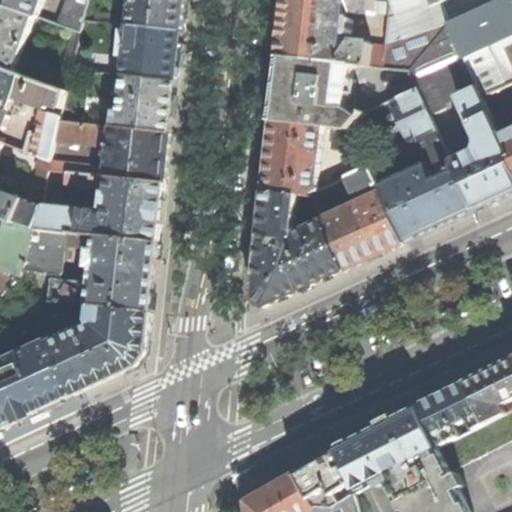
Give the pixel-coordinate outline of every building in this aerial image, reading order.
[(0,0),(0,2),(36,16),(39,17),(45,0),(0,0)] [(69,0),(60,25),(82,33),(89,0),(69,0)] [(133,0),(131,25),(184,32),(187,6),(187,0),(133,0)] [(377,0),(376,0),(288,0),(287,11),(284,39),(285,39),(283,57),(356,65),(385,69),(387,47),(374,46),(372,43),(358,42),(355,43),(349,52),(343,49),(345,34),(350,35),(352,33),(354,21),(352,19),(347,18),(348,3),(354,1),(358,11),(361,14),(374,15),(377,13),(378,1),(377,0)] [(376,0),(377,0),(378,1),(391,2),(387,47),(385,69),(411,71),(449,26),(451,23),(501,0),(376,0)] [(511,0),(501,0),(451,23),(484,98),(511,85),(511,0)] [(36,16),(0,2),(0,67),(15,73),(36,16)] [(452,162),(475,211),(500,200),(511,194),(511,160),(500,134),(498,130),(484,98),(451,23),(449,26),(411,71),(419,90),(431,115),(448,107),(447,103),(460,97),(480,142),(478,150),(467,155),(452,162)] [(126,76),(179,81),(181,59),(184,32),(131,25),(126,76)] [(353,107),(356,65),(283,57),(282,57),(279,89),(275,122),(325,127),(335,128),(353,130),(364,116),(353,107)] [(15,73),(0,67),(0,135),(2,129),(6,131),(11,116),(7,115),(14,97),(20,95),(24,101),(47,109),(47,110),(49,106),(64,109),(68,91),(15,73)] [(116,128),(173,134),(176,106),(179,81),(126,76),(122,113),(119,113),(117,114),(116,128)] [(511,85),(484,98),(498,130),(504,127),(500,120),(511,115),(511,85)] [(380,184),(407,242),(440,227),(475,211),(452,162),(431,115),(419,90),(393,101),(394,103),(385,108),(394,128),(404,123),(412,142),(419,145),(429,140),(431,144),(425,147),(423,156),(426,163),(418,167),(412,155),(404,152),(391,159),(388,167),(393,178),(380,184)] [(61,122),(64,109),(49,106),(47,110),(47,109),(46,113),(43,113),(38,133),(30,131),(24,151),(41,157),(52,161),(57,139),(61,122)] [(107,177),(167,184),(170,160),(173,134),(116,128),(61,122),(57,139),(111,146),(109,163),(108,163),(107,177)] [(319,191),(325,127),(275,122),(271,153),(268,192),(299,195),(314,196),(313,194),(319,191)] [(353,130),(335,128),(333,148),(365,151),(355,130),(353,130)] [(511,128),(500,134),(511,160),(511,128)] [(0,141),(0,216),(36,229),(44,206),(0,190),(0,157),(4,144),(0,141)] [(49,171),(52,161),(41,157),(37,167),(49,171)] [(372,167),(319,191),(313,194),(314,196),(325,221),(349,269),(377,256),(407,242),(380,184),(372,167)] [(99,236),(161,243),(164,214),(167,184),(107,177),(68,173),(67,183),(106,187),(104,207),(105,208),(107,209),(107,217),(97,216),(97,212),(96,211),(83,209),(82,211),(44,206),(36,229),(67,232),(99,236)] [(296,225),(299,195),(268,192),(262,244),(259,268),(306,246),(301,232),(301,226),(296,225)] [(0,269),(24,278),(25,272),(36,229),(0,216),(0,269)] [(306,246),(259,268),(255,299),(267,308),(308,288),(349,269),(325,221),(301,232),(306,246)] [(63,276),(67,232),(36,229),(25,272),(63,276)] [(94,306),(153,313),(157,278),(161,243),(99,236),(97,251),(93,251),(91,267),(95,267),(94,282),(87,288),(83,282),(53,279),(50,301),(94,306)] [(0,304),(24,278),(0,269),(0,304)] [(153,313),(94,306),(93,320),(94,324),(51,343),(75,396),(140,366),(143,362),(149,354),(151,337),(153,313)] [(0,381),(18,422),(45,410),(75,396),(51,343),(50,341),(0,364),(0,381)] [(511,362),(492,372),(468,384),(488,425),(507,415),(502,406),(511,401),(511,404),(511,362)] [(0,381),(0,430),(18,422),(0,381)] [(444,395),(421,407),(441,448),(462,438),(456,426),(471,419),(476,431),(488,425),(468,384),(444,395)] [(452,472),(441,448),(421,407),(377,429),(338,450),(355,484),(354,484),(359,494),(376,485),(374,480),(388,473),(393,484),(390,485),(404,511),(472,511),(461,490),(468,487),(461,473),(455,477),(452,472)] [(32,421),(36,428),(55,419),(52,412),(37,418),(32,421)] [(462,438),(441,448),(452,472),(511,442),(511,511),(511,412),(507,415),(488,425),(476,431),(462,438)] [(318,461),(298,473),(316,507),(338,509),(341,504),(335,495),(353,486),(354,484),(355,484),(338,450),(318,461)] [(317,509),(316,507),(298,473),(274,487),(249,502),(249,511),(311,511),(316,509),(317,509)]
